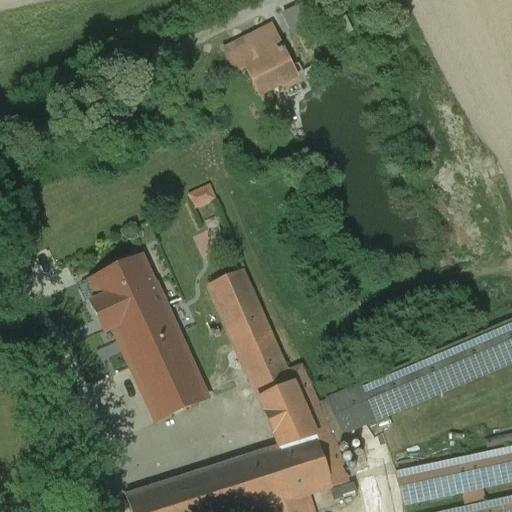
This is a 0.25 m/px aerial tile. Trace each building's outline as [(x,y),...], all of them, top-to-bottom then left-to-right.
[(290,12),(297,32),(320,23),(312,3),(290,12)] [(271,28),(223,52),(234,75),(245,69),(258,97),(268,92),(263,84),(291,70),(271,28)] [(207,189),(189,197),(194,208),(212,200),(207,189)] [(155,288),(142,258),(89,283),(98,301),(90,305),(104,334),(111,330),(155,424),(206,401),(181,345),(169,317),(164,306),(161,307),(154,294),(157,292),(155,288)] [(286,374),(242,272),(208,287),(212,298),(225,326),(257,400),(291,385),(286,374)] [(204,290),(179,301),(184,311),(209,300),(204,290)] [(184,311),(169,317),(181,345),(225,326),(212,298),(209,300),(184,311)] [(511,323),(326,402),(339,436),(511,362),(511,323)] [(329,435),(300,368),(286,374),(291,385),(291,386),(331,490),(346,485),(329,435)] [(257,400),(279,450),(125,498),(129,511),(260,511),(304,498),(331,490),(291,386),(291,385),(257,400)] [(96,425),(84,431),(89,442),(101,437),(96,425)] [(511,449),(395,475),(402,506),(511,481),(511,449)] [(357,485),(332,492),(334,500),(360,493),(357,485)] [(308,511),(304,498),(260,511),(308,511)] [(511,511),(511,499),(455,511),(511,511)]
